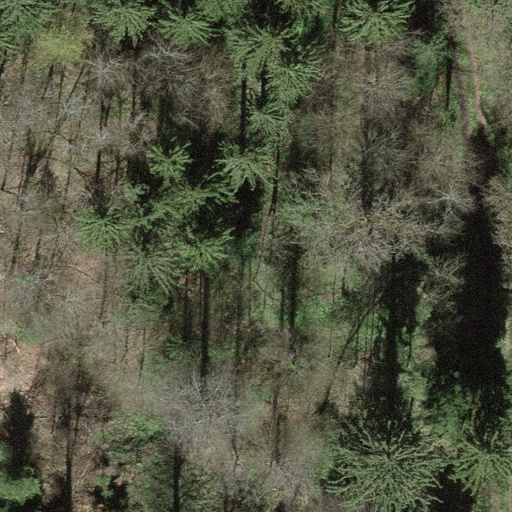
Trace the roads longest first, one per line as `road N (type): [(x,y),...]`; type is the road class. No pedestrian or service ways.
road 1 (track): [(152,511),(219,116),(228,0)]
road 2 (track): [(466,0),(504,275),(507,511)]
